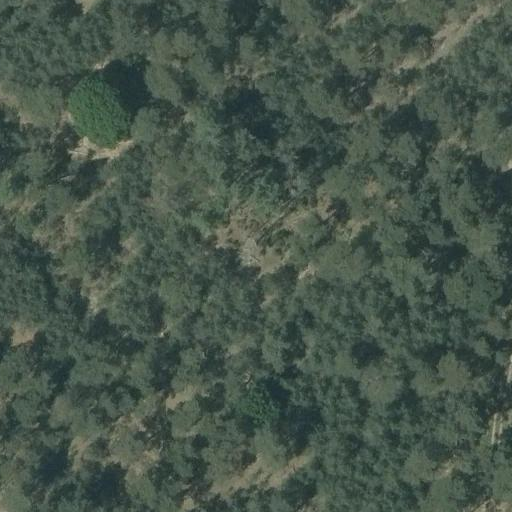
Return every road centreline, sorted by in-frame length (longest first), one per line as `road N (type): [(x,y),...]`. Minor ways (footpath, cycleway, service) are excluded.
road 1 (track): [(476,511),(487,396),(511,318)]
road 2 (track): [(511,264),(499,222),(511,132)]
